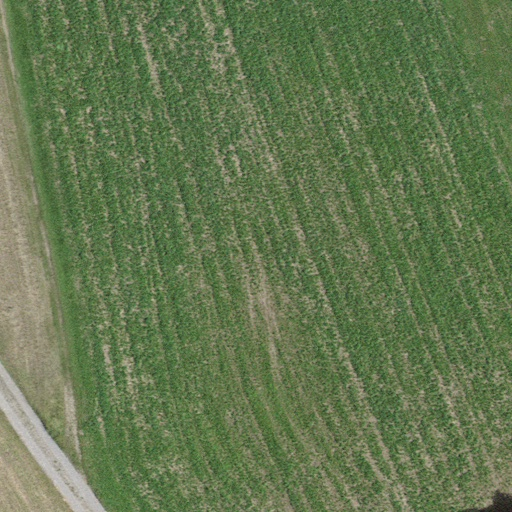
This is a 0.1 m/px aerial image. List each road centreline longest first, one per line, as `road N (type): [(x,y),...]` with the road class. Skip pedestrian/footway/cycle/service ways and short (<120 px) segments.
road 1 (track): [(56,479),(50,354),(0,101)]
road 2 (track): [(82,511),(0,396)]
